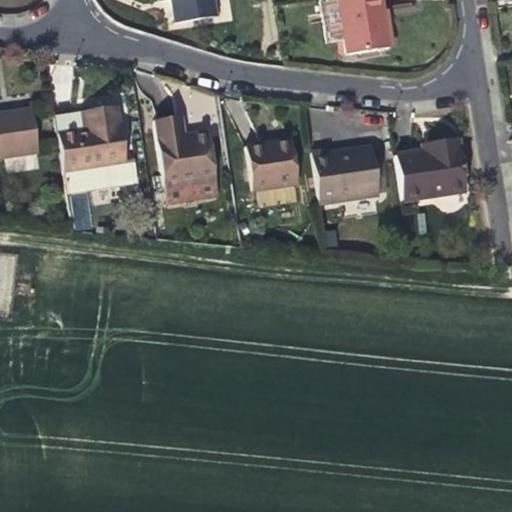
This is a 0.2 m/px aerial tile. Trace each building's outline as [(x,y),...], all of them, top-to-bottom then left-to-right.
[(168,0),(169,4),(172,28),(212,22),(208,0),(168,0)] [(379,0),(327,0),(318,1),(326,48),(337,46),(339,61),(388,54),(379,0)] [(80,131),(54,135),(60,174),(122,165),(114,110),(78,115),(80,131)] [(0,116),(0,159),(34,155),(28,112),(0,116)] [(80,131),(78,115),(51,119),(54,135),(80,131)] [(151,121),(161,188),(163,205),(216,197),(206,132),(180,136),(177,117),(151,121)] [(285,140),(269,143),(270,150),(286,148),(285,140)] [(458,141),(432,145),(432,153),(422,154),(394,158),(400,204),(465,194),(458,141)] [(270,150),(269,143),(241,147),(248,192),(292,185),(286,148),(270,150)] [(421,146),(422,154),(432,153),(432,145),(421,146)] [(369,149),(325,155),(327,162),(370,155),(369,149)] [(376,195),(370,155),(327,162),(325,155),(325,152),(308,155),(316,205),(376,195)]
